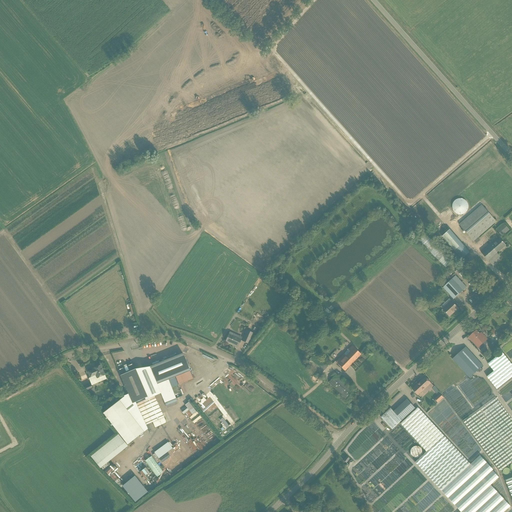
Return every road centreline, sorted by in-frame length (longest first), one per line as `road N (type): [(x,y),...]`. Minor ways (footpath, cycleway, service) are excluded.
road 1 (unclassified): [(0,388),(76,349),(162,335),(231,359),(339,439)]
road 2 (tertiary): [(339,439),(511,281)]
road 3 (unclassified): [(511,157),(371,0)]
road 4 (track): [(144,338),(100,187)]
